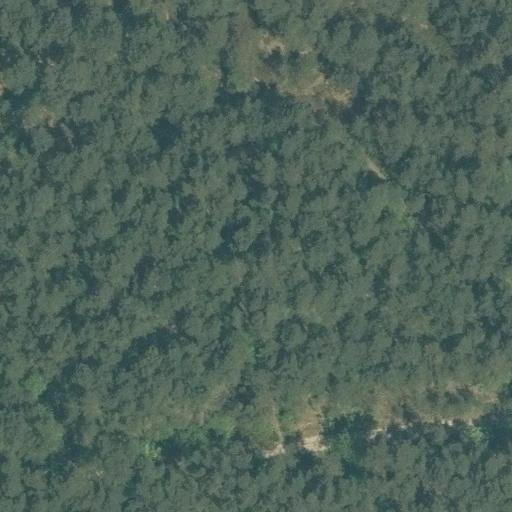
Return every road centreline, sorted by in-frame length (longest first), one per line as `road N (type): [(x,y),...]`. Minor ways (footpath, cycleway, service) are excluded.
road 1 (track): [(0,53),(306,121),(337,145),(511,364)]
road 2 (track): [(0,489),(511,423)]
